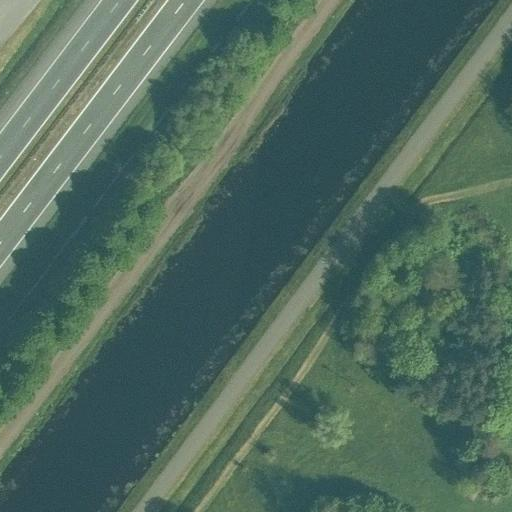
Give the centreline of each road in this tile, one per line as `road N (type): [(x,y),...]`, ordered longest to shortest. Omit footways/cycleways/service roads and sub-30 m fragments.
road 1 (track): [(332,0),(0,443)]
road 2 (motorway): [(0,243),(185,0)]
road 3 (motorway): [(117,0),(0,153)]
